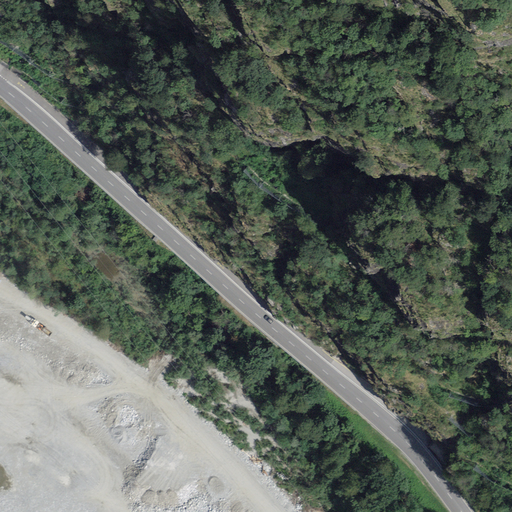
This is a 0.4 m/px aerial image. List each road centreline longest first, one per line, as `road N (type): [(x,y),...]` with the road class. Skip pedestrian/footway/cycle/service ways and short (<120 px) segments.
road 1 (secondary): [(464,511),(437,471),(128,200)]
road 2 (residential): [(0,65),(108,159),(128,200)]
road 3 (secondary): [(128,200),(0,86)]
